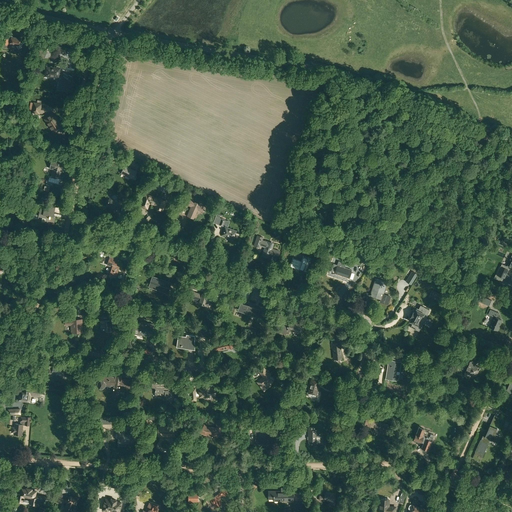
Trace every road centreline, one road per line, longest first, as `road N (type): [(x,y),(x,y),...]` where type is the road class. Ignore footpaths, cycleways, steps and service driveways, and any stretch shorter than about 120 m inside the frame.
road 1 (residential): [(338,466),(370,321),(69,214)]
road 2 (unclassified): [(511,154),(334,72),(112,32)]
road 3 (residential): [(240,511),(229,373),(15,345)]
road 4 (track): [(338,466),(0,458)]
road 5 (track): [(69,214),(112,32)]
road 6 (track): [(0,376),(59,254),(69,214)]
road 7 (track): [(450,482),(511,336)]
